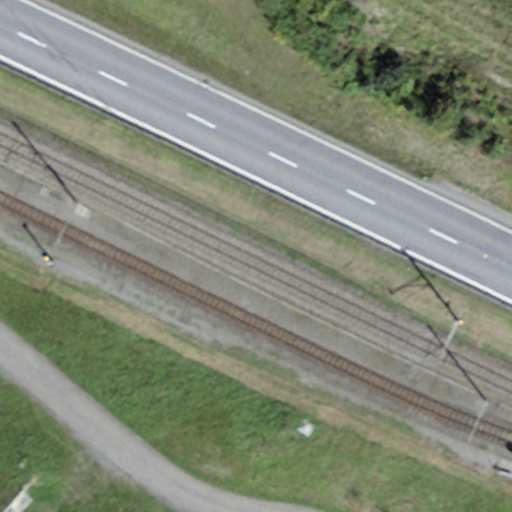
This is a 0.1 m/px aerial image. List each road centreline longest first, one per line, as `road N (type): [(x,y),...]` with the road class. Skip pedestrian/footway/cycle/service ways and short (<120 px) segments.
road 1 (tertiary): [(511,280),(0,31)]
road 2 (track): [(0,339),(142,466),(219,511)]
